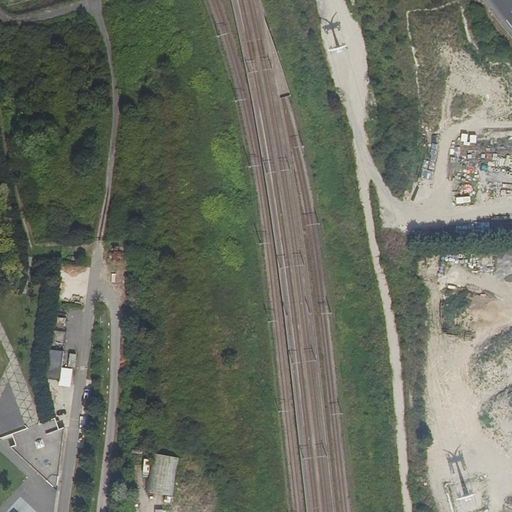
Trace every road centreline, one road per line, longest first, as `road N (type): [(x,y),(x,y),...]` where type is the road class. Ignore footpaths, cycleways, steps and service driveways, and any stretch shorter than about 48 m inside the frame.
road 1 (track): [(97,249),(115,77),(94,0)]
road 2 (track): [(511,320),(451,358),(499,473),(511,471)]
road 3 (track): [(0,123),(33,248),(97,249)]
